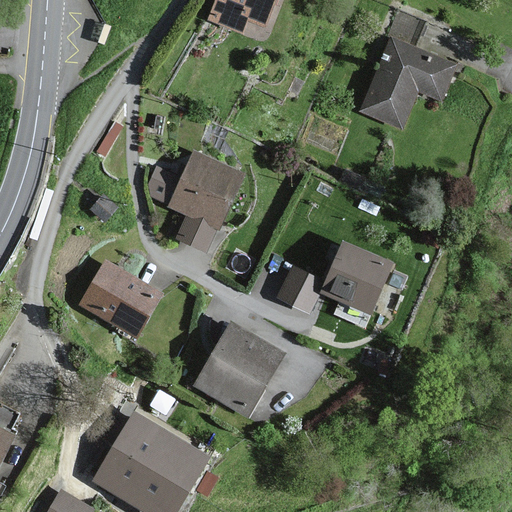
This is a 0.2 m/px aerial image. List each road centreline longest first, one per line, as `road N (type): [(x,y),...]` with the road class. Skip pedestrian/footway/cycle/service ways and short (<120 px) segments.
road 1 (residential): [(27,431),(31,326),(45,244),(96,122),(126,84)]
road 2 (residential): [(308,332),(156,250),(136,189),(126,84)]
road 3 (secondary): [(0,235),(32,144),(48,0)]
